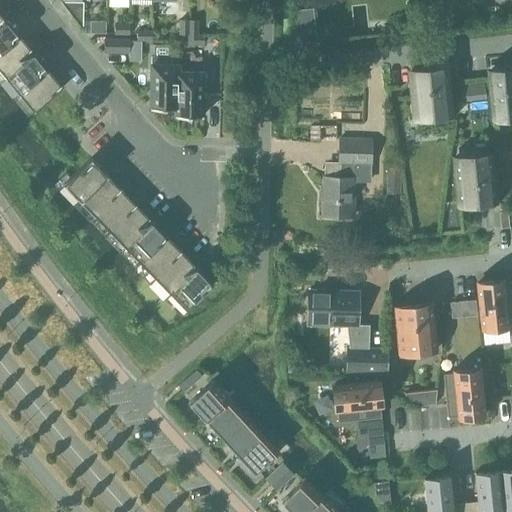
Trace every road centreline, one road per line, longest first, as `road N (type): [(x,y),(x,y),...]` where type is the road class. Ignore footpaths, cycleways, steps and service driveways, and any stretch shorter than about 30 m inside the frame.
road 1 (residential): [(242,511),(159,422),(0,220)]
road 2 (secondary): [(183,511),(114,440),(0,294)]
road 3 (residential): [(37,0),(159,157),(227,154)]
road 4 (residential): [(288,61),(511,39)]
road 5 (residential): [(511,268),(389,278)]
road 6 (secondary): [(0,415),(75,511)]
